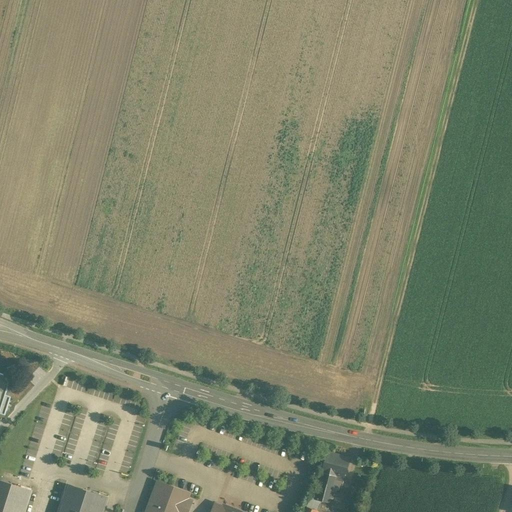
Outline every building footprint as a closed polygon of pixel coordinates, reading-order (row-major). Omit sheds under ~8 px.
[(0,406),(10,377),(0,373),(0,406)] [(349,460),(328,455),(324,472),(337,475),(335,483),(343,485),(349,460)] [(337,475),(324,472),(317,498),(317,501),(330,504),(333,493),(335,483),(337,475)] [(24,511),(31,491),(0,480),(0,511),(24,511)] [(161,483),(158,482),(146,511),(183,511),(188,499),(190,494),(161,483)] [(343,485),(335,483),(333,493),(341,494),(343,485)] [(103,511),(108,497),(67,484),(58,511),(103,511)] [(352,496),(350,505),(358,507),(360,498),(352,496)] [(188,499),(183,511),(187,511),(193,500),(188,499)] [(311,499),(305,511),(317,511),(321,502),(311,499)]
